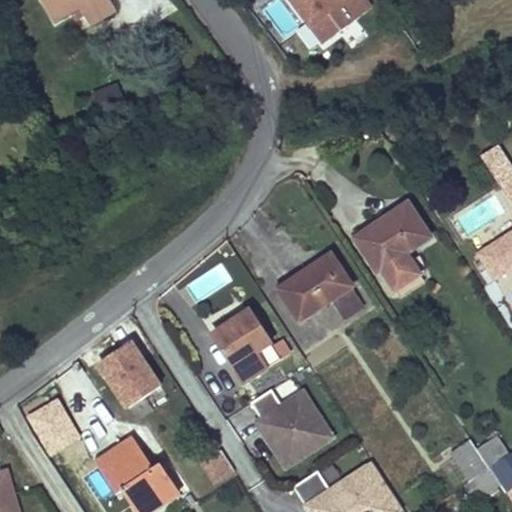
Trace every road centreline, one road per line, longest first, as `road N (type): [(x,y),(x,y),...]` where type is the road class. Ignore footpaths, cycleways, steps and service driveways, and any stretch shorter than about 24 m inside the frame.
road 1 (residential): [(216,0),(253,50),(265,100),(262,152),(232,207),(0,389)]
road 2 (unknown): [(0,404),(73,511)]
